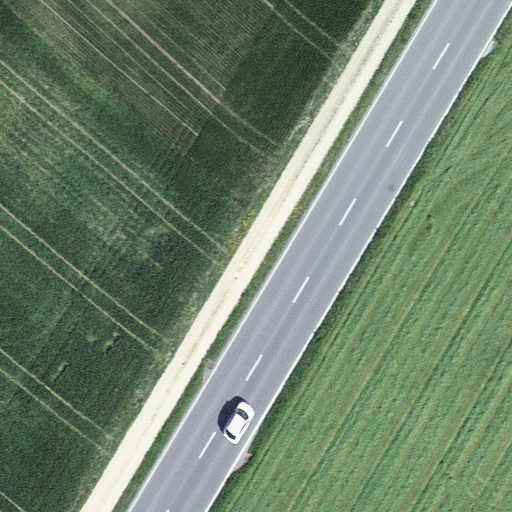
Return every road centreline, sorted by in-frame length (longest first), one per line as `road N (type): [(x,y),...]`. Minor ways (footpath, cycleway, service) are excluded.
road 1 (track): [(404,0),(96,511)]
road 2 (secondary): [(169,511),(475,0)]
